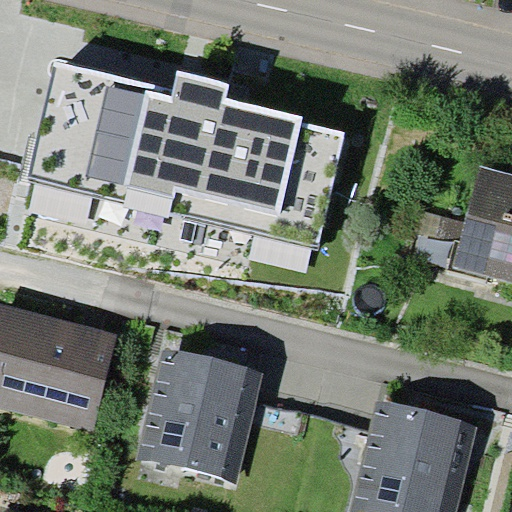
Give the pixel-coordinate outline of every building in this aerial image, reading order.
[(172,88),(57,62),(29,176),(317,246),(346,131),(303,120),(304,116),(227,97),(230,83),(213,79),(176,70),(172,88)] [(511,172),(481,164),(466,223),(460,241),(454,266),(487,274),(511,280),(511,172)] [(460,241),(466,223),(427,212),(422,231),(455,240),(460,241)] [(486,279),(487,274),(454,266),(460,241),(455,240),(447,269),(486,279)] [(118,333),(0,303),(0,407),(93,431),(118,333)] [(267,371),(167,346),(139,457),(239,482),(267,371)] [(455,511),(478,424),(378,399),(350,511),(354,511),(455,511)]
